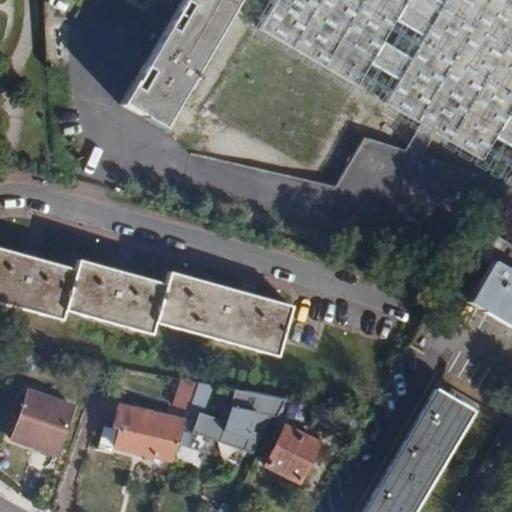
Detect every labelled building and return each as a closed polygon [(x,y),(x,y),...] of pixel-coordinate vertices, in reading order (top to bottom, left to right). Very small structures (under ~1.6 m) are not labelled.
[(511,0),(42,0),(41,3),(52,173),(56,190),(85,199),(432,301),(440,286),(486,206),(511,222),(511,0)] [(511,511),(511,222),(486,206),(440,286),(467,300),(511,325),(511,383),(440,511),(511,511)] [(63,310),(74,269),(29,257),(0,248),(0,302),(61,319),(63,310)] [(74,269),(63,310),(150,334),(153,322),(164,284),(117,271),(77,260),(74,269)] [(164,284),(153,322),(275,355),(289,305),(226,288),(167,272),(164,284)] [(112,446),(170,461),(196,381),(180,379),(167,413),(112,401),(107,423),(118,425),(112,446)] [(410,511),(471,411),(433,388),(360,511),(410,511)] [(55,455),(71,404),(27,389),(11,440),(55,455)] [(267,416),(276,396),(242,390),(238,409),(229,406),(224,420),(197,410),(188,432),(209,439),(251,454),(267,416)] [(297,481),(317,441),(281,425),(262,463),(297,481)]
